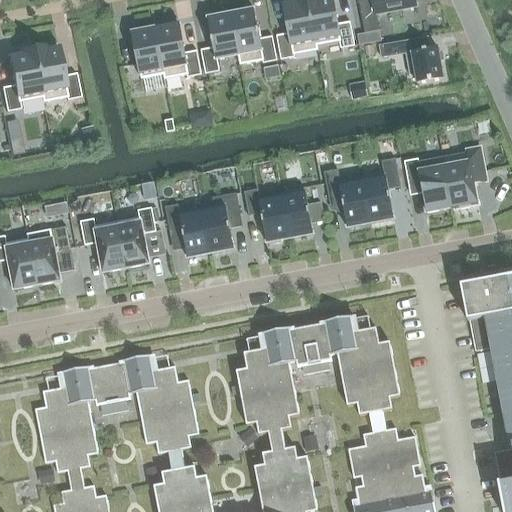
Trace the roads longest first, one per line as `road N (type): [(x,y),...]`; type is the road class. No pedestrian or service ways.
road 1 (residential): [(511,238),(0,336)]
road 2 (residential): [(511,116),(461,0)]
